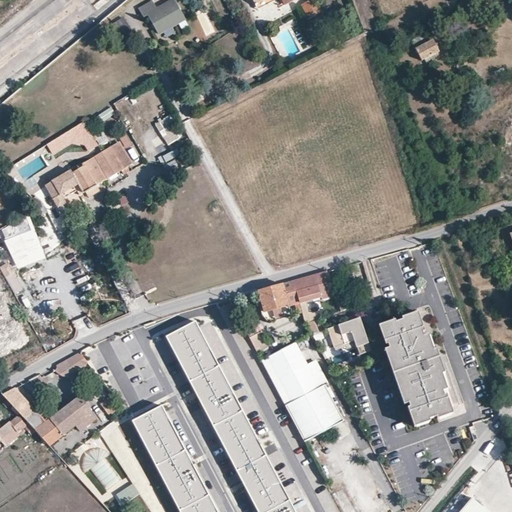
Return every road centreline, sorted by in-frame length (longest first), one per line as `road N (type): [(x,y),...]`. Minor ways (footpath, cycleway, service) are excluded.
road 1 (unclassified): [(0,386),(148,310),(511,206)]
road 2 (unknown): [(406,511),(334,382)]
road 3 (unknown): [(505,413),(460,277)]
road 4 (residential): [(425,511),(511,406)]
road 5 (unknown): [(37,367),(85,394),(99,413),(66,443)]
